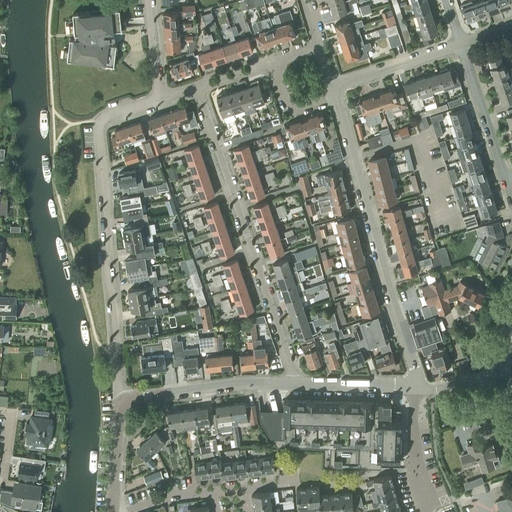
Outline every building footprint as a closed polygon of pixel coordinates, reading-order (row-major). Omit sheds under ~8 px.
[(256,6),(253,0),(240,0),(239,1),(241,6),(242,6),(243,10),(256,6)] [(344,1),(330,5),(333,16),(347,12),(353,10),(351,3),(358,1),(358,2),(364,0),(363,0),(344,0),(344,1)] [(416,15),(430,10),(426,0),(423,0),(413,4),(416,15)] [(472,4),(473,3),(472,0),(460,5),(466,22),(477,18),(472,4)] [(488,14),(483,0),(482,0),(473,3),(472,4),(477,18),(488,14)] [(483,0),(488,14),(499,10),(497,1),(496,0),(483,0)] [(511,6),(508,0),(496,0),(497,1),(499,10),(511,6)] [(361,12),(370,9),(369,4),(359,7),(361,12)] [(164,26),(178,25),(177,18),(183,17),(183,15),(195,14),(194,5),(183,6),(183,11),(163,13),(164,26)] [(113,34),(112,34),(110,34),(110,30),(121,29),(119,8),(102,10),(102,13),(90,14),(89,11),(72,13),(74,34),(72,34),(72,38),(69,38),(67,59),(84,61),(84,58),(97,60),(97,63),(114,65),(116,43),(110,43),(110,39),(112,39),(113,39),(114,38),(115,37),(115,36),(114,35),(114,34),(113,34)] [(278,13),(287,39),(295,36),(290,21),(293,20),(289,10),(278,13)] [(430,10),(416,15),(420,26),(433,21),(430,10)] [(287,39),(278,13),(273,15),(276,26),(273,27),(278,42),(287,39)] [(269,45),(278,42),(273,27),(269,16),(260,19),(261,20),(269,45)] [(337,34),(352,29),(363,25),(361,19),(350,23),(349,20),(334,25),(337,34)] [(405,24),(403,19),(398,21),(402,31),(408,29),(406,24),(405,24)] [(269,45),(261,20),(256,22),(259,31),(255,33),(260,48),(269,45)] [(433,21),(420,26),(423,36),(422,37),(424,43),(433,40),(431,34),(437,32),(433,21)] [(185,24),(178,25),(164,26),(165,39),(179,37),(179,30),(186,30),(192,29),(191,23),(185,24)] [(385,30),(387,36),(394,34),(398,32),(396,26),(385,30)] [(340,42),(355,37),(352,29),(337,34),(340,42)] [(408,29),(402,31),(405,42),(411,40),(408,29)] [(391,47),(402,43),(398,32),(394,34),(387,36),(391,47)] [(206,36),(215,63),(228,59),(223,45),(215,47),(211,35),(206,36)] [(359,46),(364,44),(361,35),(355,37),(340,42),(343,51),(359,46)] [(215,63),(206,36),(201,38),(204,46),(201,47),(203,52),(198,53),(203,67),(215,63)] [(179,37),(165,39),(166,51),(180,50),(179,37)] [(235,41),(240,55),(253,51),(248,37),(235,41)] [(223,45),(228,59),(240,55),(235,41),(223,45)] [(359,46),(343,51),(345,60),(355,57),(356,61),(368,57),(364,44),(359,46)] [(190,66),(197,64),(193,51),(186,54),(187,58),(170,64),(175,77),(192,71),(190,66)] [(495,80),(509,75),(511,74),(511,67),(507,69),(505,63),(500,65),(499,59),(490,62),(492,67),(491,68),(495,80)] [(438,73),(442,86),(453,83),(449,69),(438,73)] [(442,86),(438,73),(427,76),(431,90),(442,86)] [(495,80),(493,80),(495,87),(497,87),(499,92),(511,87),(511,85),(509,75),(495,80)] [(427,76),(414,81),(419,94),(421,100),(433,95),(431,90),(427,76)] [(251,84),(247,85),(254,105),(264,101),(258,82),(257,80),(251,82),(251,84)] [(419,94),(414,81),(404,84),(408,97),(419,94)] [(237,89),(244,108),(254,105),(247,85),(237,89)] [(511,87),(499,92),(502,103),(505,102),(506,107),(511,105),(511,87)] [(394,88),(385,91),(390,105),(392,111),(401,108),(407,106),(402,91),(396,93),(394,88)] [(227,92),(234,112),(244,108),(237,89),(227,92)] [(390,105),(385,91),(377,94),(382,108),(385,107),(389,118),(394,117),(390,105)] [(234,112),(227,92),(216,96),(223,115),(234,112)] [(377,94),(368,96),(377,123),(382,121),(378,110),(382,108),(377,94)] [(449,108),(461,104),(459,98),(455,99),(454,95),(446,98),(449,108)] [(361,104),(356,106),(359,114),(363,112),(364,114),(368,125),(368,126),(377,123),(368,96),(359,100),(361,104)] [(185,107),(173,111),(177,124),(189,120),(191,125),(197,124),(193,110),(186,112),(185,107)] [(454,124),(468,120),(464,108),(450,113),(454,124)] [(177,124),(173,111),(160,115),(164,128),(177,124)] [(312,115),(320,140),(326,138),(323,130),(321,131),(321,129),(327,127),(322,112),(312,115)] [(432,122),(443,119),(442,113),(430,117),(432,122)] [(164,128),(160,115),(148,119),(154,136),(166,132),(164,128)] [(312,115),(304,118),(308,133),(310,137),(313,135),(316,142),(320,140),(312,115)] [(415,121),(419,130),(429,127),(425,117),(415,121)] [(308,133),(304,118),(295,121),(303,146),(309,144),(306,134),(308,133)] [(457,136),(471,131),(468,120),(454,124),(457,136)] [(262,129),(273,126),(271,121),(260,124),(262,128),(262,129)] [(303,146),(295,121),(286,124),(291,139),(295,138),(298,148),(303,146)] [(128,126),(132,139),(145,135),(144,131),(141,122),(128,126)] [(360,139),(363,138),(359,122),(355,123),(360,139)] [(435,131),(441,129),(439,122),(433,124),(435,131)] [(189,133),(181,136),(184,144),(196,140),(191,125),(187,127),(189,133)] [(407,125),(398,128),(401,138),(410,135),(407,125)] [(132,139),(128,126),(115,131),(117,136),(111,138),(115,150),(123,148),(121,143),(132,139)] [(251,132),(253,137),(264,133),(262,129),(262,128),(251,132)] [(401,139),(401,138),(398,130),(393,132),(396,141),(401,139)] [(473,136),(471,131),(457,136),(461,147),(475,143),(474,141),(476,141),(474,135),(473,136)] [(241,135),(243,140),(253,137),(251,132),(241,135)] [(271,135),(274,142),(282,139),(280,132),(271,135)] [(387,134),(381,136),(384,144),(390,142),(392,141),(389,133),(387,134)] [(384,144),(381,136),(381,134),(367,139),(370,149),(384,144)] [(243,140),(241,135),(231,139),(232,144),(243,140)] [(162,153),(156,138),(151,140),(156,155),(162,153)] [(156,155),(150,139),(141,142),(147,158),(156,155)] [(461,147),(456,149),(460,161),(465,159),(479,155),(475,143),(461,147)] [(188,161),(202,157),(198,144),(184,149),(188,161)] [(252,157),(251,152),(248,144),(234,149),(239,161),(252,157)] [(253,157),(266,152),(264,147),(251,152),(252,157),(253,157)] [(325,154),(328,163),(337,160),(334,151),(325,154)] [(139,160),(136,152),(123,156),(126,164),(139,160)] [(254,162),(268,158),(266,152),(253,157),(254,162)] [(328,163),(325,154),(319,156),(322,165),(328,163)] [(158,155),(144,159),(147,166),(160,161),(158,155)] [(480,158),(479,155),(465,159),(469,171),(482,166),(482,164),(483,164),(481,158),(480,158)] [(372,171),(388,167),(385,156),(369,160),(372,171)] [(202,157),(188,161),(192,174),(206,169),(202,157)] [(252,157),(239,161),(243,174),(257,169),(254,162),(253,157),(252,157)] [(309,170),(305,159),(290,164),(294,175),(309,170)] [(311,169),(319,166),(317,159),(309,162),(311,169)] [(183,163),(175,166),(177,171),(185,168),(183,163)] [(472,182),(486,177),(482,166),(469,171),(472,182)] [(388,167),(372,171),(375,182),(390,178),(388,167)] [(449,177),(456,175),(454,168),(447,170),(449,177)] [(120,179),(118,179),(119,186),(121,186),(123,186),(124,191),(141,188),(145,187),(141,169),(119,173),(120,179)] [(206,169),(192,174),(197,186),(210,181),(206,169)] [(257,169),(243,174),(247,186),(261,181),(257,169)] [(335,184),(343,181),(341,170),(316,176),(318,186),(334,182),(335,184)] [(302,189),(310,187),(307,174),(299,176),(302,189)] [(476,194),(490,189),(486,177),(472,182),(476,193),(476,194)] [(390,178),(375,182),(377,193),(393,188),(390,178)] [(191,188),(183,190),(185,196),(198,191),(201,199),(214,194),(210,181),(197,186),(192,188),(191,188)] [(261,181),(247,186),(251,199),(265,194),(261,181)] [(329,193),(345,189),(343,181),(335,184),(334,182),(318,186),(314,187),(315,192),(327,189),(329,193)] [(457,200),(463,198),(461,191),(465,190),(463,184),(453,188),(457,200)] [(123,208),(141,205),(140,196),(158,193),(157,185),(141,188),(142,194),(121,198),(123,208)] [(310,187),(302,189),(304,195),(312,194),(310,187)] [(393,188),(377,193),(380,204),(396,199),(393,188)] [(345,189),(329,193),(330,197),(318,200),(319,207),(339,202),(339,200),(347,198),(345,189)] [(476,193),(472,195),(476,207),(480,205),(493,200),(490,189),(476,194),(476,193)] [(339,202),(319,207),(321,212),(333,209),(334,213),(350,209),(347,198),(339,200),(339,202)] [(493,200),(480,205),(483,216),(497,212),(493,200)] [(258,219),(272,214),(267,201),(254,206),(258,219)] [(208,219),(221,214),(217,202),(203,206),(208,219)] [(135,222),(144,220),(147,219),(146,214),(143,214),(141,205),(123,208),(124,218),(134,216),(135,222)] [(385,221),(389,220),(389,221),(403,217),(402,216),(418,211),(419,213),(424,211),(422,205),(401,211),(400,206),(382,211),(385,221)] [(285,209),(277,212),(279,218),(287,215),(285,209)] [(466,228),(478,225),(474,213),(463,217),(466,228)] [(221,214),(208,219),(212,231),(225,227),(221,214)] [(272,214),(258,219),(262,231),(276,226),(272,214)] [(337,221),(339,230),(339,232),(355,228),(352,217),(337,221)] [(392,232),(406,228),(403,217),(389,221),(392,232)] [(144,220),(135,222),(136,226),(123,228),(125,239),(144,235),(147,235),(150,234),(147,219),(144,220)] [(203,220),(194,223),(196,229),(205,226),(203,220)] [(498,221),(485,225),(489,235),(485,243),(487,244),(479,260),(496,269),(507,247),(499,243),(503,236),(498,221)] [(276,226),(262,231),(266,243),(280,239),(276,226)] [(225,227),(212,231),(216,244),(230,239),(225,227)] [(342,243),(358,239),(355,228),(339,232),(342,243)] [(395,242),(409,239),(406,228),(392,232),(395,242)] [(137,253),(144,251),(154,249),(153,243),(148,244),(147,235),(144,235),(125,239),(127,249),(136,247),(137,253)] [(230,239),(216,244),(220,256),(234,252),(230,239)] [(280,239),(266,243),(271,256),(284,251),(280,239)] [(345,254),(361,250),(358,239),(342,243),(345,254)] [(398,253),(412,250),(409,239),(395,242),(398,253)] [(202,248),(197,250),(199,255),(212,250),(211,245),(202,248)] [(317,254),(315,246),(295,252),(297,260),(317,254)] [(128,270),(144,267),(149,266),(147,256),(155,255),(154,249),(144,251),(137,253),(138,257),(126,259),(128,270)] [(348,265),(364,261),(361,250),(345,254),(348,265)] [(401,264),(415,260),(412,250),(398,253),(401,264)] [(402,265),(398,266),(400,276),(418,271),(417,267),(425,265),(424,263),(431,262),(434,270),(440,268),(436,255),(429,257),(423,259),(415,261),(415,260),(401,264),(402,265)] [(189,275),(197,273),(192,259),(184,260),(189,275)] [(227,276),(241,272),(236,259),(223,264),(227,276)] [(287,259),(273,264),(277,276),(297,270),(296,265),(290,267),(287,259)] [(140,283),(144,283),(157,280),(155,270),(152,271),(151,266),(149,266),(144,267),(128,270),(129,280),(139,278),(140,283)] [(353,282),(368,277),(365,266),(349,271),(353,282)] [(297,270),(277,276),(282,288),(295,284),(293,277),(299,275),(298,271),(297,270)] [(241,272),(227,276),(231,289),(245,284),(241,272)] [(194,289),(202,288),(197,273),(189,275),(194,289)] [(353,282),(346,284),(350,294),(356,292),(372,288),(368,277),(353,282)] [(222,278),(213,281),(215,286),(224,283),(222,278)] [(477,305),(483,293),(459,281),(457,286),(443,290),(440,279),(428,283),(429,284),(421,287),(427,305),(429,305),(432,315),(438,312),(439,315),(450,311),(447,301),(460,297),(477,305)] [(130,301),(144,298),(154,296),(153,286),(158,285),(157,280),(144,283),(140,283),(141,288),(128,290),(130,301)] [(295,284),(282,288),(286,301),(300,296),(298,291),(304,289),(301,282),(295,284)] [(327,287),(325,282),(304,289),(298,291),(300,296),(305,294),(313,292),(327,287)] [(245,284),(231,289),(236,301),(249,296),(245,284)] [(202,288),(194,289),(193,289),(199,307),(200,307),(208,305),(202,288)] [(372,288),(356,292),(359,303),(375,298),(372,288)] [(315,297),(313,292),(305,294),(307,300),(315,297)] [(162,308),(161,307),(160,301),(156,302),(154,296),(144,298),(130,301),(132,311),(144,309),(147,308),(147,309),(144,310),(146,316),(168,312),(167,307),(162,308)] [(249,296),(236,301),(240,314),(253,309),(249,296)] [(290,313),(304,308),(300,296),(286,301),(290,313)] [(0,317),(15,318),(16,305),(15,305),(15,298),(0,297),(0,317)] [(375,298),(359,303),(363,314),(378,309),(375,298)] [(212,326),(208,305),(200,307),(204,328),(212,326)] [(304,308),(290,313),(294,325),(318,317),(316,312),(306,316),(304,308)] [(341,309),(337,310),(341,323),(342,324),(345,323),(341,309)] [(318,317),(294,325),(299,338),(317,332),(315,326),(320,324),(320,326),(336,320),(334,312),(318,317)] [(378,344),(388,341),(380,314),(359,321),(364,337),(367,347),(378,344)] [(420,321),(413,323),(417,335),(421,346),(433,342),(442,339),(439,328),(434,316),(420,321)] [(254,317),(249,318),(252,341),(252,347),(253,353),(255,367),(268,365),(266,346),(255,347),(255,340),(256,340),(254,317)] [(133,337),(144,335),(158,333),(155,319),(144,321),(136,322),(136,325),(131,326),(133,337)] [(364,337),(359,321),(352,324),(357,339),(364,337)] [(338,338),(335,330),(323,334),(325,343),(328,342),(330,348),(323,350),(329,367),(342,363),(334,340),(338,338)] [(217,350),(215,336),(200,338),(201,352),(217,350)] [(158,342),(144,344),(142,344),(143,356),(141,356),(143,371),(165,368),(163,351),(172,350),(170,337),(158,338),(158,342)] [(309,367),(322,362),(314,337),(306,340),(307,344),(302,346),(309,367)] [(357,339),(343,344),(351,367),(353,366),(354,368),(358,366),(358,365),(365,362),(357,339)] [(182,341),(171,342),(173,356),(183,355),(183,358),(184,371),(190,370),(191,372),(197,371),(197,370),(198,369),(197,357),(198,357),(197,348),(183,349),(182,341)] [(388,341),(378,344),(382,354),(375,356),(379,370),(389,367),(390,368),(396,366),(388,341)] [(433,342),(421,346),(423,354),(424,355),(431,352),(433,358),(431,359),(434,366),(436,365),(437,368),(441,367),(442,367),(443,367),(445,368),(449,367),(450,364),(451,364),(445,346),(435,350),(433,342)] [(255,367),(253,353),(240,355),(241,368),(255,367)] [(220,369),(218,355),(211,356),(210,354),(206,354),(206,356),(205,357),(206,370),(220,369)] [(218,355),(220,369),(233,367),(232,354),(218,355)] [(283,437),(271,436),(277,446),(330,448),(330,467),(381,468),(381,461),(400,461),(400,449),(401,429),(401,417),(391,417),(391,410),(391,403),(383,403),(371,402),(360,402),(350,402),(338,401),(317,401),(306,400),(296,400),(284,400),(283,437)] [(232,424),(231,424),(231,425),(233,440),(238,439),(236,425),(239,421),(247,420),(245,402),(229,405),(232,424)] [(232,424),(229,405),(215,407),(217,420),(213,420),(215,435),(220,434),(219,427),(223,425),(231,424),(232,424)] [(250,424),(257,423),(255,405),(248,406),(250,424)] [(194,409),(196,423),(209,421),(207,407),(194,409)] [(196,423),(194,409),(181,411),(183,424),(196,423)] [(183,424),(181,411),(167,413),(169,426),(183,424)] [(50,440),(52,424),(50,424),(51,419),(31,416),(30,423),(26,422),(24,434),(29,435),(27,442),(47,445),(48,440),(50,440)] [(146,441),(155,451),(165,441),(156,431),(146,441)] [(148,457),(155,451),(146,441),(144,443),(137,449),(144,457),(146,459),(147,459),(149,461),(147,463),(152,468),(156,464),(148,457)] [(467,446),(469,453),(461,456),(465,467),(480,462),(482,469),(493,466),(494,468),(500,465),(497,456),(495,456),(492,445),(480,449),(478,443),(467,446)] [(44,470),(46,460),(26,457),(26,463),(20,463),(18,476),(36,479),(38,469),(44,470)] [(259,459),(262,474),(270,473),(270,472),(274,471),(272,457),(259,459)] [(247,461),(249,476),(257,475),(257,474),(261,473),(261,474),(262,474),(259,459),(247,461)] [(207,462),(209,477),(218,476),(218,475),(221,475),(223,475),(221,464),(221,460),(207,462)] [(234,462),(236,477),(244,476),(248,475),(248,476),(249,476),(247,461),(234,462)] [(209,477),(207,462),(194,464),(196,479),(205,478),(205,477),(209,477)] [(236,477),(234,462),(221,464),(223,475),(221,475),(222,479),(231,478),(231,477),(235,477),(235,478),(236,477)] [(164,479),(161,471),(144,477),(147,485),(164,479)] [(376,490),(393,485),(390,475),(373,479),(373,480),(366,482),(367,487),(373,485),(372,484),(374,484),(376,490)] [(0,494),(0,495),(0,501),(11,506),(12,503),(21,504),(20,507),(28,508),(28,510),(35,511),(35,509),(37,501),(39,501),(41,486),(20,483),(19,489),(13,488),(13,492),(1,490),(0,494)] [(376,490),(369,492),(370,497),(375,496),(375,494),(377,494),(379,500),(379,501),(396,496),(393,485),(376,490)] [(307,488),(309,506),(309,511),(314,511),(314,508),(313,508),(313,506),(319,505),(320,505),(319,496),(319,487),(307,488)] [(302,507),(309,506),(307,488),(296,489),(298,507),(298,511),(303,511),(303,509),(302,509),(302,507)] [(271,503),(271,504),(278,503),(278,498),(272,498),(272,500),(270,500),(269,492),(251,495),(253,506),(271,503)] [(352,493),(340,494),(341,511),(346,511),(353,511),(352,493)] [(330,495),(331,511),(341,511),(340,494),(330,495)] [(331,511),(330,495),(319,496),(320,505),(319,505),(319,511),(331,511)] [(511,511),(511,495),(495,501),(499,511),(511,511)] [(379,501),(379,500),(371,502),(373,508),(378,506),(378,505),(380,504),(382,511),(399,506),(396,496),(379,501)] [(279,511),(279,508),(274,509),(274,511),(272,511),(271,504),(271,503),(253,506),(253,511),(279,511)]
